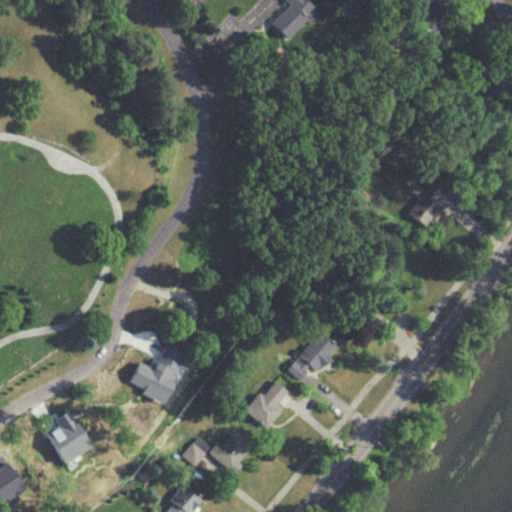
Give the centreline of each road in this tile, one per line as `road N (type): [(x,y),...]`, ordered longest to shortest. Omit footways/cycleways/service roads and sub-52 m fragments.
road 1 (residential): [(0,416),(88,359),(133,299),(193,181),(202,139),(197,91),(146,0)]
road 2 (tertiary): [(511,248),(309,511)]
